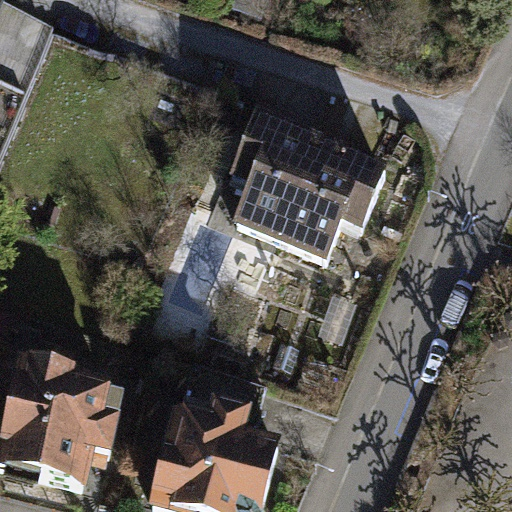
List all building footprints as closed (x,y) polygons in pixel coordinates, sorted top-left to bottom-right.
[(0,0),(0,125),(33,45),(0,26),(0,5),(6,7),(8,3),(0,0)] [(283,250),(323,156),(260,129),(237,183),(256,191),(239,231),(283,250)] [(387,183),(323,156),(283,250),(330,270),(339,249),(356,257),(387,183)] [(111,393),(21,373),(0,466),(0,478),(86,498),(94,463),(110,467),(118,434),(103,430),(111,393)] [(220,419),(248,426),(260,430),(269,396),(205,379),(196,413),(220,419)] [(248,426),(220,419),(216,434),(176,425),(157,511),(158,511),(267,511),(280,454),(243,445),(248,426)]
